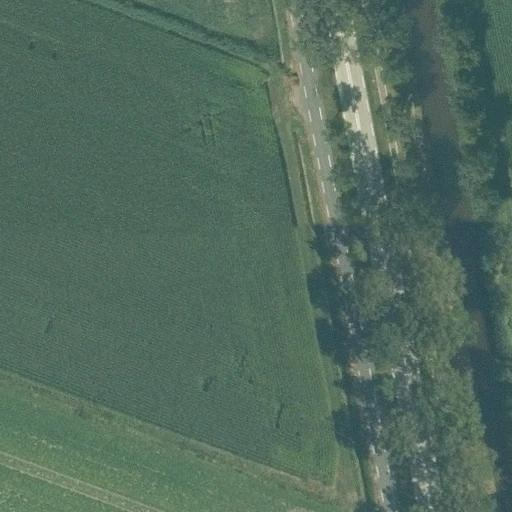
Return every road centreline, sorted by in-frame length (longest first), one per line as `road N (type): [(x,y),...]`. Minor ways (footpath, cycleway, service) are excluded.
road 1 (unclassified): [(394,511),(297,0)]
road 2 (primary): [(430,511),(334,0)]
